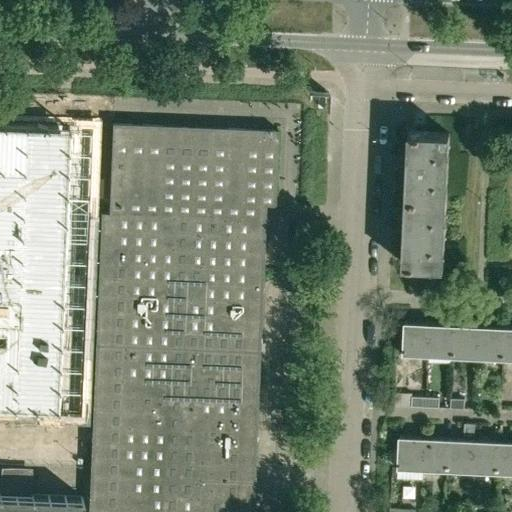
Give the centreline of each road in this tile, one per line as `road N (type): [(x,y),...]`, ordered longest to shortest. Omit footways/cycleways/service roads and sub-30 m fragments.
road 1 (residential): [(341,511),(362,86)]
road 2 (primary): [(151,34),(363,45)]
road 3 (primary): [(0,28),(151,34)]
road 4 (residential): [(362,86),(511,95)]
road 5 (primary): [(363,45),(511,52)]
